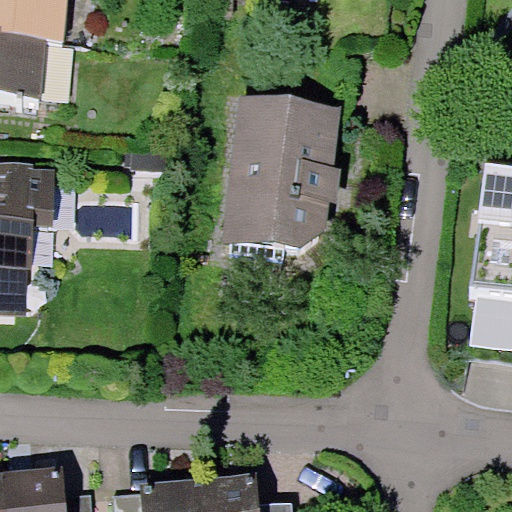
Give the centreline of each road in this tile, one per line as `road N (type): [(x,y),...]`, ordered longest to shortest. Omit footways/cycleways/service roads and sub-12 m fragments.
road 1 (residential): [(459,0),(407,427)]
road 2 (residential): [(0,420),(407,427)]
